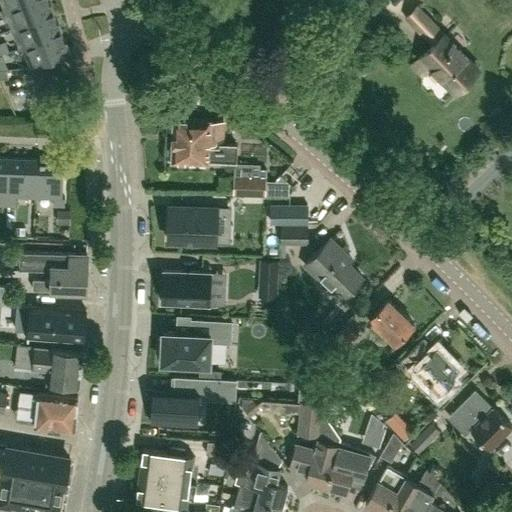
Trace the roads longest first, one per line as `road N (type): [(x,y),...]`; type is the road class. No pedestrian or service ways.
road 1 (tertiary): [(511,343),(360,187),(180,34),(154,23),(137,27)]
road 2 (tertiary): [(93,511),(124,230),(112,72),(120,38),(137,27)]
